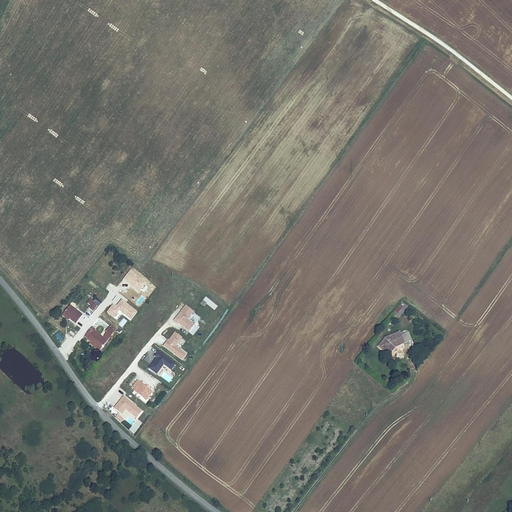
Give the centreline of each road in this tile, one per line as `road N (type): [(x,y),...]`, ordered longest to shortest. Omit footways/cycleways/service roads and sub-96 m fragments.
road 1 (tertiary): [(217,511),(104,416),(0,278)]
road 2 (unknown): [(279,511),(398,372)]
road 3 (track): [(376,0),(511,97)]
